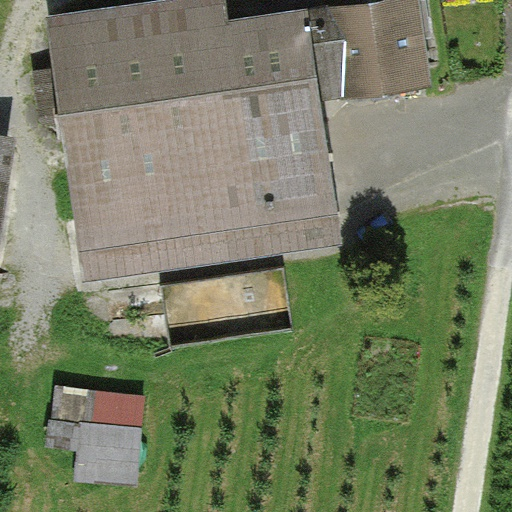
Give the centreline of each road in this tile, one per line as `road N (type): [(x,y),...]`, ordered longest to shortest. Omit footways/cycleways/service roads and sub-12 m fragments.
road 1 (track): [(511,192),(455,190),(394,202),(357,237),(319,256),(98,292),(65,272),(55,254),(43,192),(43,116),(32,68),(59,0)]
road 2 (track): [(468,511),(511,231)]
